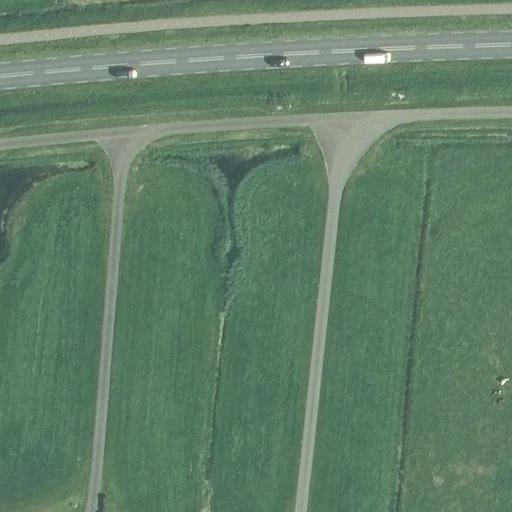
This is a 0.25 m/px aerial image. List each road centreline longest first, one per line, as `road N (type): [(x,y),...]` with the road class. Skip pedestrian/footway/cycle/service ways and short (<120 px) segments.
road 1 (secondary): [(0,76),(316,50),(511,45)]
road 2 (unclassified): [(511,114),(342,118),(0,145)]
